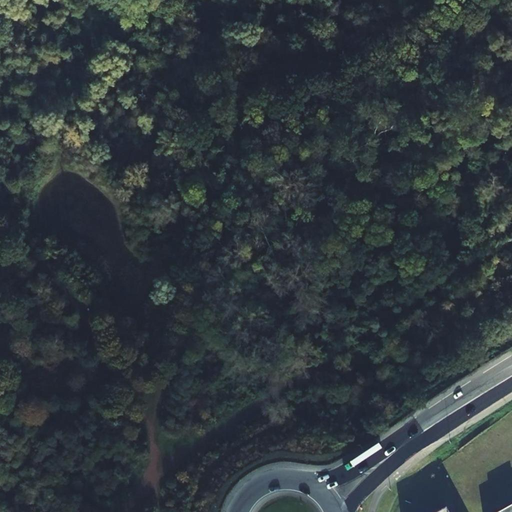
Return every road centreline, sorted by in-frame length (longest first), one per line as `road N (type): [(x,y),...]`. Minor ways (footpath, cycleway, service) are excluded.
road 1 (track): [(511,239),(406,300),(198,447),(124,511)]
road 2 (primary): [(511,365),(347,472),(305,481)]
road 3 (primary): [(346,511),(399,456),(511,382)]
